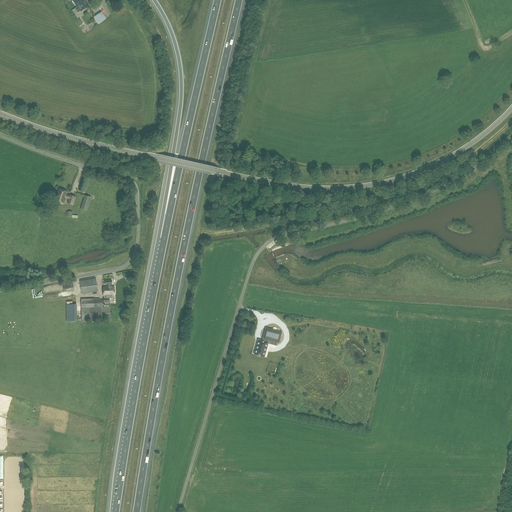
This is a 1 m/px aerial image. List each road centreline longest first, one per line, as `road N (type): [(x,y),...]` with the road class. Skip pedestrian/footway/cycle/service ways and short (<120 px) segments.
road 1 (unclassified): [(177,511),(260,249),(280,235),(423,195),(511,137)]
road 2 (motorway): [(136,511),(177,277),(239,0)]
road 3 (unclassified): [(0,135),(130,180),(138,227),(134,253),(119,269),(0,291)]
road 4 (tertiary): [(217,171),(307,187),(379,183),(461,150),(511,108)]
road 5 (motorway): [(161,239),(115,511)]
road 6 (motorway): [(216,0),(161,239)]
road 7 (motorway): [(154,0),(180,73),(161,239)]
road 8 (tertiary): [(217,171),(0,113)]
